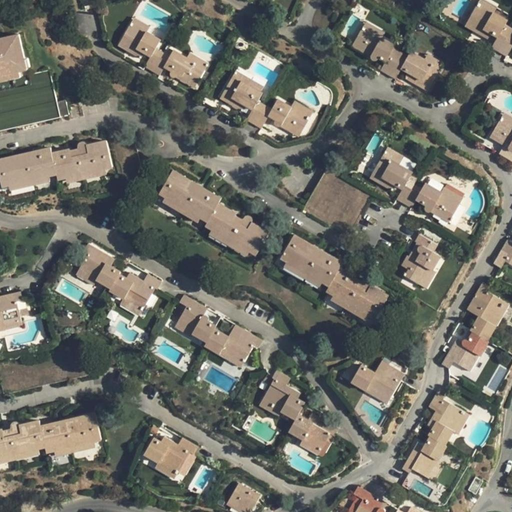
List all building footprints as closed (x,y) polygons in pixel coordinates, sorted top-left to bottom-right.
[(484,0),(480,0),(478,4),(495,13),(498,8),(484,0)] [(499,37),(492,48),(500,53),(511,30),(511,25),(508,23),(509,21),(495,13),(478,4),(468,24),(479,30),(478,34),(489,40),(492,34),(499,37)] [(133,14),(129,20),(147,31),(150,25),(133,14)] [(149,56),(144,65),(152,70),(162,51),(155,47),(160,38),(147,31),(129,20),(117,43),(140,57),(143,51),(149,56)] [(364,23),(362,27),(382,39),(384,34),(364,23)] [(479,30),(468,24),(466,27),(478,34),(479,30)] [(384,62),(379,71),(386,75),(399,52),(392,48),(393,46),(382,39),(362,27),(352,44),(361,48),(359,52),(366,56),(367,53),(370,55),(369,57),(369,58),(370,60),(371,61),(373,61),(375,61),(376,60),(377,58),(384,62)] [(0,71),(21,66),(28,65),(19,30),(2,34),(5,46),(0,46),(0,71)] [(511,30),(500,53),(507,57),(511,48),(511,30)] [(361,48),(352,44),(351,47),(359,52),(361,48)] [(162,51),(152,70),(159,73),(164,64),(171,68),(170,70),(170,72),(171,74),(173,76),(175,76),(177,75),(195,85),(206,67),(186,55),(173,48),(169,55),(162,51)] [(189,49),(186,55),(206,67),(209,61),(189,49)] [(399,52),(386,75),(394,79),(400,69),(406,73),(403,79),(413,84),(414,82),(427,89),(438,69),(423,60),(409,52),(407,56),(399,52)] [(426,54),(423,60),(438,69),(442,63),(426,54)] [(0,130),(62,116),(59,102),(51,66),(33,70),(22,72),(0,78),(0,130)] [(21,66),(0,71),(0,78),(22,72),(21,66)] [(236,70),(233,75),(249,84),(252,79),(236,70)] [(252,109),(247,118),(254,123),(265,103),(258,99),(262,91),(249,84),(233,75),(220,97),(242,111),(246,106),(252,109)] [(426,91),(427,89),(414,82),(413,84),(426,91)] [(59,102),(62,116),(71,114),(67,100),(59,102)] [(265,103),(254,123),(262,127),(267,118),(273,121),(273,123),(273,126),(274,127),(275,127),(277,127),(297,138),(308,120),(289,109),(276,101),(273,107),(265,103)] [(292,103),(289,109),(308,120),(311,114),(292,103)] [(511,117),(503,112),(500,118),(511,124),(511,117)] [(507,148),(503,155),(511,159),(511,124),(500,118),(491,134),(498,139),(497,142),(503,146),(507,148)] [(117,177),(119,188),(147,181),(136,132),(108,139),(114,164),(117,177)] [(498,139),(491,134),(489,137),(497,142),(498,139)] [(59,173),(60,177),(114,164),(108,139),(88,144),(89,150),(73,154),(72,149),(71,147),(54,152),(59,173)] [(72,149),(73,154),(89,150),(88,144),(87,143),(85,141),(84,141),(83,141),(80,142),(79,143),(79,144),(80,147),(72,149)] [(0,158),(0,167),(4,185),(59,173),(54,152),(52,146),(35,151),(37,159),(20,162),(19,154),(0,158)] [(386,149),(383,155),(399,164),(402,159),(386,149)] [(37,159),(35,151),(19,154),(20,162),(37,159)] [(403,188),(397,198),(405,203),(415,183),(409,180),(413,172),(399,164),(383,155),(372,174),(385,181),(383,184),(393,190),(397,184),(403,188)] [(328,165),(303,208),(349,235),(374,192),(348,177),(328,165)] [(175,170),(161,194),(210,221),(220,204),(223,198),(207,189),(204,196),(189,188),(193,181),(175,170)] [(385,181),(372,174),(371,177),(383,184),(385,181)] [(207,189),(193,181),(189,188),(204,196),(207,189)] [(415,183),(405,203),(412,207),(417,198),(427,203),(426,204),(425,207),(426,208),(427,209),(429,210),(431,210),(433,208),(437,210),(435,213),(442,217),(444,213),(453,219),(462,201),(444,191),(427,181),(423,188),(415,183)] [(447,186),(444,191),(462,201),(465,196),(447,186)] [(210,221),(207,226),(255,254),(268,231),(251,222),(247,227),(233,219),(235,214),(236,213),(220,204),(210,221)] [(451,222),(453,219),(444,213),(442,217),(451,222)] [(235,214),(233,219),(247,227),(251,222),(251,220),(251,218),(250,217),(249,215),(247,215),(246,215),(244,215),(243,216),(243,218),(235,214)] [(296,233),(283,256),(331,284),(341,267),(344,262),(329,253),(325,259),(309,250),(314,243),(296,233)] [(409,268),(405,275),(423,284),(432,268),(434,268),(442,255),(436,251),(440,244),(421,234),(416,241),(418,242),(426,247),(426,246),(425,246),(423,247),(422,248),(422,250),(421,251),(422,253),(423,254),(420,261),(411,256),(408,255),(403,264),(409,268)] [(511,241),(508,240),(495,264),(502,268),(506,261),(511,264),(511,241)] [(418,242),(411,256),(420,261),(423,254),(422,253),(421,251),(422,250),(422,248),(423,247),(425,246),(426,246),(426,247),(418,242)] [(325,259),(329,253),(314,243),(309,250),(325,259)] [(89,244),(84,252),(89,255),(80,269),(98,279),(112,288),(120,274),(122,271),(113,266),(116,259),(89,244)] [(331,284),(328,289),(377,317),(390,295),(372,284),(369,290),(354,282),(356,276),(357,275),(341,267),(331,284)] [(432,268),(423,284),(428,287),(438,271),(432,268)] [(98,279),(80,269),(77,275),(95,285),(98,279)] [(112,288),(111,290),(124,297),(144,309),(154,293),(152,292),(155,287),(156,288),(159,289),(163,282),(149,273),(145,280),(131,272),(127,278),(120,274),(112,288)] [(356,276),(354,282),(369,290),(372,284),(372,283),(372,281),(372,280),(370,279),(369,278),(367,278),(366,279),(365,280),(364,281),(356,276)] [(480,317),(472,331),(474,332),(488,341),(509,304),(488,291),(491,286),(483,282),(471,304),(479,309),(476,315),(480,317)] [(0,330),(1,330),(2,331),(2,332),(7,331),(6,324),(24,319),(20,300),(23,299),(21,290),(5,294),(7,303),(0,304),(0,330)] [(187,312),(181,323),(189,328),(190,327),(197,331),(196,334),(209,341),(216,329),(218,326),(209,321),(209,320),(210,319),(210,318),(209,316),(208,316),(207,316),(206,316),(204,317),(209,309),(185,295),(181,302),(190,307),(192,309),(189,313),(187,312)] [(141,315),(144,309),(124,297),(121,303),(141,315)] [(467,310),(476,315),(479,309),(471,304),(467,310)] [(26,326),(24,319),(6,324),(7,331),(26,326)] [(189,328),(181,323),(178,329),(194,338),(196,334),(197,331),(190,327),(189,328)] [(216,329),(209,341),(207,345),(221,352),(220,353),(229,358),(231,354),(246,362),(256,347),(259,349),(260,348),(264,341),(237,325),(230,338),(216,329)] [(451,351),(444,364),(450,368),(454,361),(471,371),(481,355),(488,341),(474,332),(470,341),(468,340),(466,340),(465,340),(464,341),(463,342),(463,343),(464,345),(465,346),(456,341),(451,351)] [(0,362),(0,379),(4,395),(92,375),(85,342),(0,362)] [(244,367),(246,362),(231,354),(229,358),(244,367)] [(481,355),(471,371),(477,374),(486,358),(481,355)] [(365,366),(356,382),(369,390),(389,402),(401,380),(405,373),(391,365),(387,372),(375,366),(372,370),(365,366)] [(273,382),(263,399),(283,410),(297,418),(300,414),(306,402),(299,398),(302,392),(291,386),(290,389),(286,387),(287,384),(291,378),(278,370),(274,376),(275,377),(278,379),(275,384),(273,382)] [(386,407),(389,402),(369,390),(366,395),(386,407)] [(434,428),(429,435),(431,436),(446,444),(454,430),(465,410),(444,398),(445,396),(437,392),(429,406),(436,410),(428,424),(434,428)] [(283,410),(263,399),(260,404),(280,415),(283,410)] [(470,413),(465,410),(454,430),(459,433),(470,413)] [(60,421),(41,426),(46,446),(47,452),(102,439),(96,413),(76,417),(78,426),(62,430),(60,421)] [(297,418),(290,430),(304,438),(323,449),(328,440),(331,434),(336,436),(340,429),(326,421),(313,413),(310,419),(300,414),(297,418)] [(60,421),(62,430),(78,426),(76,417),(60,421)] [(3,428),(0,429),(0,456),(46,446),(41,426),(40,420),(19,425),(21,432),(5,436),(3,430),(3,428)] [(3,430),(5,436),(21,432),(19,425),(19,424),(18,422),(16,421),(14,421),(13,422),(12,424),(12,425),(12,428),(3,430)] [(333,443),(336,436),(331,434),(328,440),(333,443)] [(155,437),(145,454),(148,455),(159,461),(179,472),(190,452),(195,454),(199,447),(183,438),(179,444),(165,436),(162,442),(157,439),(155,437)] [(418,442),(403,468),(411,473),(413,469),(429,477),(439,459),(447,445),(446,444),(431,436),(426,446),(418,442)] [(319,455),(323,449),(304,438),(301,444),(319,455)] [(439,459),(429,477),(434,480),(444,462),(439,459)] [(175,478),(179,472),(159,461),(156,467),(175,478)] [(475,477),(468,490),(476,494),(483,482),(475,477)] [(239,483),(228,502),(245,511),(251,511),(257,503),(255,502),(259,495),(239,483)] [(363,498),(355,511),(385,511),(386,511),(386,509),(386,508),(385,508),(384,507),(383,507),(382,507),(381,507),(385,501),(359,486),(354,493),(363,498)]
